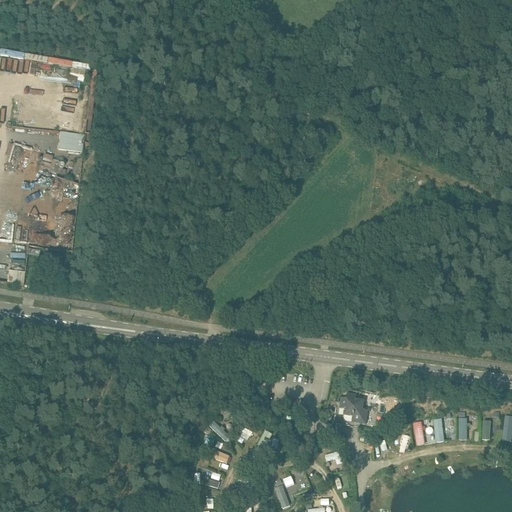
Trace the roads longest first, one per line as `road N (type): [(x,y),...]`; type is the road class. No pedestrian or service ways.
road 1 (tertiary): [(511,380),(0,308)]
road 2 (track): [(333,496),(321,471),(301,463),(234,467),(227,511)]
